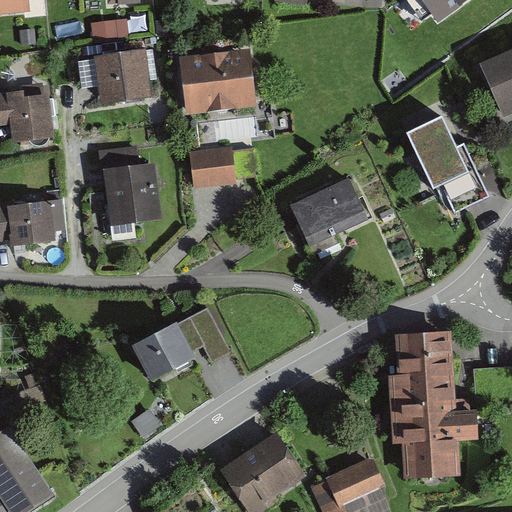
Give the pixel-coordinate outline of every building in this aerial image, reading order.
[(26,0),(0,0),(0,12),(27,11),(26,0)] [(425,0),(439,19),(464,0),(425,0)] [(511,113),(511,51),(479,66),(502,118),(511,113)] [(149,52),(83,61),(90,113),(155,105),(149,52)] [(249,53),(180,61),(186,116),(255,108),(249,53)] [(22,93),(0,94),(0,126),(8,125),(10,149),(50,145),(46,97),(23,99),(22,93)] [(443,117),(407,134),(434,191),(442,187),(455,215),(468,208),(456,182),(470,173),(443,117)] [(136,149),(101,154),(113,241),(136,238),(134,222),(157,219),(150,166),(139,167),(136,149)] [(253,150),(193,157),(197,186),(256,179),(253,150)] [(349,182),(292,208),(311,249),(368,223),(349,182)] [(50,203),(0,207),(0,236),(1,244),(9,243),(10,250),(55,245),(50,203)] [(209,311),(130,353),(148,387),(193,363),(189,356),(201,350),(211,369),(234,357),(209,311)] [(452,335),(394,339),(396,366),(390,367),(395,445),(402,445),(404,483),(460,479),(458,446),(477,445),(475,413),(457,414),(452,335)] [(23,511),(49,495),(5,431),(0,434),(0,487),(0,488),(0,511),(23,511)] [(301,481),(274,439),(223,472),(249,511),(276,511),(280,509),(273,499),(301,481)] [(390,511),(370,465),(314,490),(323,511),(390,511)]
